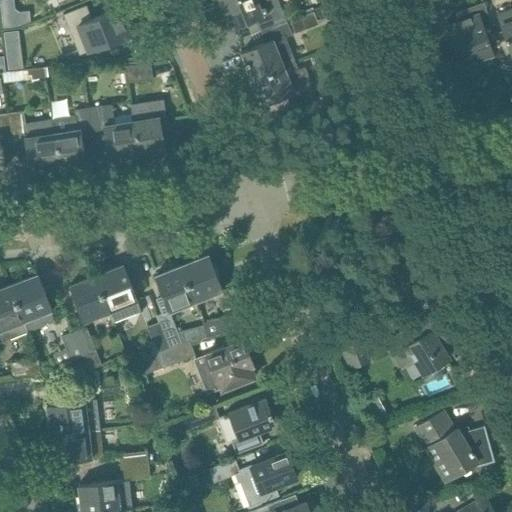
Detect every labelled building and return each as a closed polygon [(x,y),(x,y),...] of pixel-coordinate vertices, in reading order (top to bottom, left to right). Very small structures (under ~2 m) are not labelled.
[(276,0),(232,0),(221,5),(231,28),(255,18),(260,31),(285,21),(276,0)] [(452,48),(455,47),(461,64),(473,59),(475,64),(494,57),(486,36),(494,33),(483,2),(455,12),(458,21),(443,26),(448,40),(449,39),(452,48)] [(0,22),(1,31),(18,29),(15,4),(0,5),(0,22)] [(79,54),(130,34),(120,7),(92,19),(86,5),(63,14),(79,54)] [(290,20),(295,34),(304,30),(298,17),(290,20)] [(240,52),(252,80),(295,63),(285,38),(291,35),(285,21),(260,31),(265,43),(240,52)] [(510,54),(511,53),(511,21),(500,26),(510,54)] [(18,31),(3,33),(5,43),(20,41),(18,31)] [(131,40),(119,45),(124,56),(135,52),(131,40)] [(98,69),(97,63),(96,61),(84,62),(84,64),(86,75),(93,75),(98,69)] [(150,63),(125,67),(128,83),(153,79),(150,63)] [(295,63),(252,80),(261,104),(286,94),(291,107),(317,97),(305,67),(298,69),(295,63)] [(54,68),(43,69),(45,79),(55,78),(54,68)] [(43,69),(25,71),(27,81),(45,79),(43,69)] [(88,107),(93,135),(105,133),(109,159),(138,154),(133,120),(132,120),(132,114),(113,117),(111,103),(88,107)] [(75,114),(51,118),(60,167),(85,163),(81,137),(93,135),(88,107),(74,109),(75,114)] [(24,111),(8,113),(13,141),(25,139),(30,172),(60,167),(51,118),(25,122),(24,111)] [(0,169),(5,169),(1,143),(13,141),(8,113),(0,114),(0,169)] [(133,120),(138,154),(164,150),(159,116),(133,120)] [(208,254),(179,266),(193,301),(222,290),(208,254)] [(123,264),(95,275),(109,310),(115,326),(143,315),(123,264)] [(193,301),(179,266),(154,276),(168,311),(193,301)] [(38,274),(9,285),(27,331),(54,321),(50,309),(51,308),(38,274)] [(109,310),(95,275),(69,286),(83,321),(109,310)] [(27,331),(9,285),(0,288),(0,336),(2,342),(21,334),(27,331)] [(205,336),(232,329),(229,315),(202,322),(205,336)] [(169,347),(182,342),(171,316),(159,321),(169,347)] [(146,326),(156,352),(169,347),(159,321),(146,326)] [(449,358),(431,330),(426,333),(419,322),(386,343),(393,354),(392,354),(392,355),(406,346),(424,374),(449,358)] [(86,326),(74,331),(85,357),(97,352),(86,326)] [(61,336),(72,362),(85,357),(74,331),(61,336)] [(368,361),(359,335),(342,341),(351,367),(368,361)] [(254,377),(250,366),(252,365),(242,339),(205,354),(208,361),(196,365),(207,392),(221,387),(221,389),(254,377)] [(182,342),(169,347),(156,352),(162,366),(194,354),(189,340),(182,342)] [(97,352),(85,357),(72,362),(76,374),(101,364),(97,352)] [(40,373),(38,359),(10,362),(12,376),(40,373)] [(238,439),(275,424),(265,398),(228,412),(238,439)] [(50,435),(100,428),(97,399),(46,404),(50,435)] [(217,404),(172,421),(177,434),(222,417),(217,404)] [(446,480),(476,462),(478,465),(495,460),(484,425),(459,432),(456,428),(455,429),(444,410),(414,428),(446,480)] [(100,428),(50,435),(53,462),(104,456),(100,428)] [(119,454),(120,467),(148,463),(147,450),(119,454)] [(240,472),(234,474),(238,482),(240,482),(249,505),(247,506),(247,507),(279,495),(275,485),(296,478),(291,465),(293,464),(289,453),(287,454),(285,451),(252,464),(251,464),(238,469),(240,472)] [(234,458),(208,468),(214,482),(234,474),(240,472),(238,469),(234,458)] [(81,511),(100,511),(131,508),(128,479),(150,477),(148,463),(120,467),(122,479),(78,484),(81,511)] [(176,481),(181,495),(188,492),(183,479),(176,481)] [(493,511),(492,509),(491,509),(484,497),(459,511),(493,511)] [(308,511),(305,502),(279,511),(308,511)]
